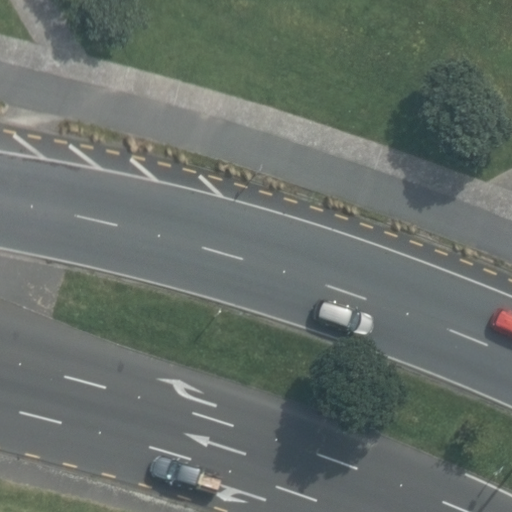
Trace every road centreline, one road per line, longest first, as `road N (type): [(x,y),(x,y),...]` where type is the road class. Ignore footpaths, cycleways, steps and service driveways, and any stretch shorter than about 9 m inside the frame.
road 1 (trunk): [(0,199),(234,255),(511,354)]
road 2 (trunk): [(409,511),(285,464),(0,383)]
